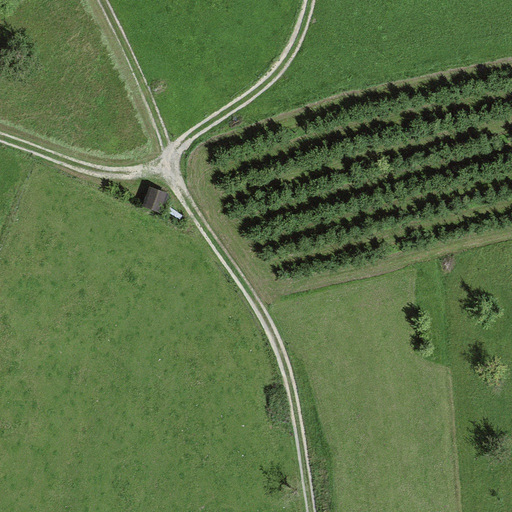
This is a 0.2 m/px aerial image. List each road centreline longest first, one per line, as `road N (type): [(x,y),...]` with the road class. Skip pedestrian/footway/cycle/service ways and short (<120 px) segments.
road 1 (track): [(312,511),(295,405),(272,329),(169,167)]
road 2 (track): [(169,167),(184,141),(279,73),(309,0)]
road 3 (track): [(101,0),(169,167)]
road 4 (track): [(169,167),(99,172),(0,138)]
